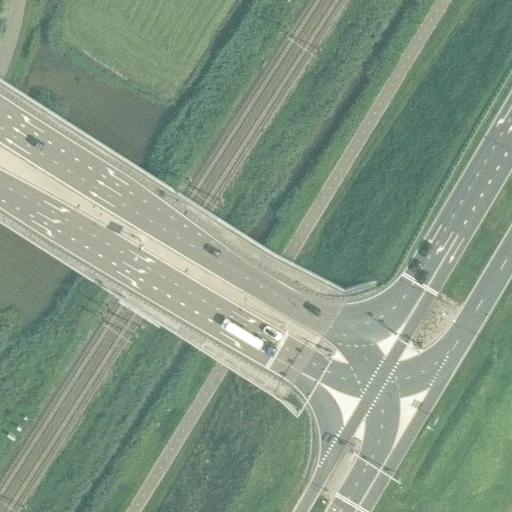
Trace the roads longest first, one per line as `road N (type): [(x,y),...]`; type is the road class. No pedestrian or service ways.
road 1 (secondary): [(384,350),(0,116)]
road 2 (secondary): [(0,186),(356,410)]
road 3 (secondary): [(511,123),(384,350)]
road 4 (secondary): [(413,405),(511,255)]
road 5 (tertiary): [(349,511),(413,405)]
